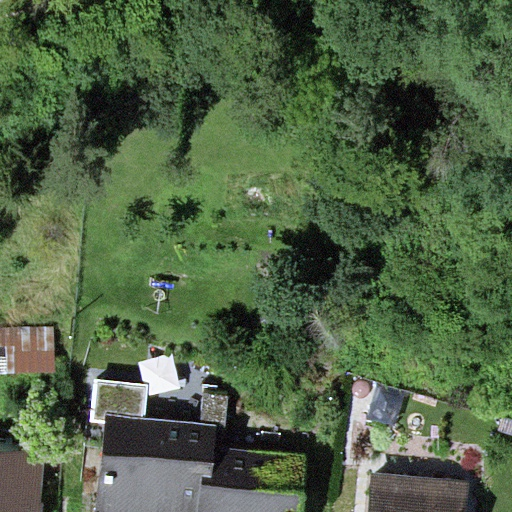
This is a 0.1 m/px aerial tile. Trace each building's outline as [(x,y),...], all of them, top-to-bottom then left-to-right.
[(239,183),(238,213),(271,214),(272,184),(239,183)] [(45,340),(0,341),(0,361),(45,361),(45,340)] [(81,441),(100,443),(92,511),(197,511),(207,427),(207,425),(210,391),(198,390),(194,423),(136,417),(139,396),(87,390),(83,436),(101,438),(101,441),(81,438),(81,441)] [(225,393),(210,391),(207,425),(207,427),(197,511),(291,511),(297,456),(206,446),(208,427),(222,428),(225,393)] [(0,511),(24,511),(31,450),(0,446),(0,511)] [(369,477),(365,511),(458,511),(461,486),(369,477)]
